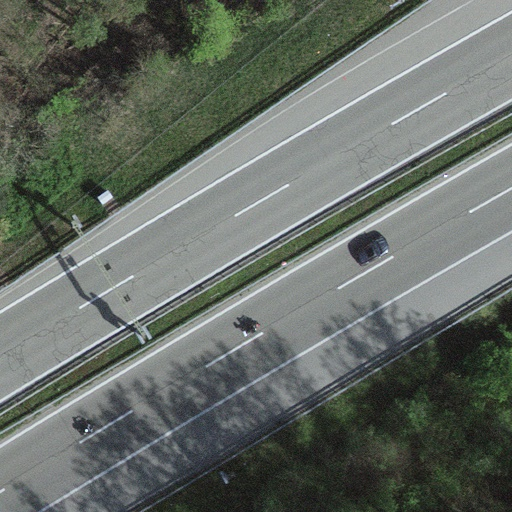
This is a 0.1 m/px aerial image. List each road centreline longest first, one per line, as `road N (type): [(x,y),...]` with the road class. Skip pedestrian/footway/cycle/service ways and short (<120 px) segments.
road 1 (motorway): [(0,495),(343,283),(511,189)]
road 2 (motorway): [(511,56),(0,359)]
